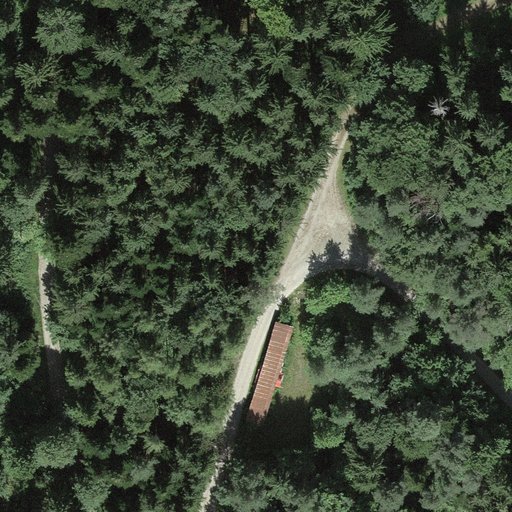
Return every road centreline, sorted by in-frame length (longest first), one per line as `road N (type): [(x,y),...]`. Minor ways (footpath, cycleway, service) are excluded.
road 1 (track): [(495,0),(414,41),(371,80),(353,110),(243,398),(209,511)]
road 2 (track): [(74,0),(46,221),(50,336),(83,511)]
road 3 (track): [(315,207),(511,398)]
